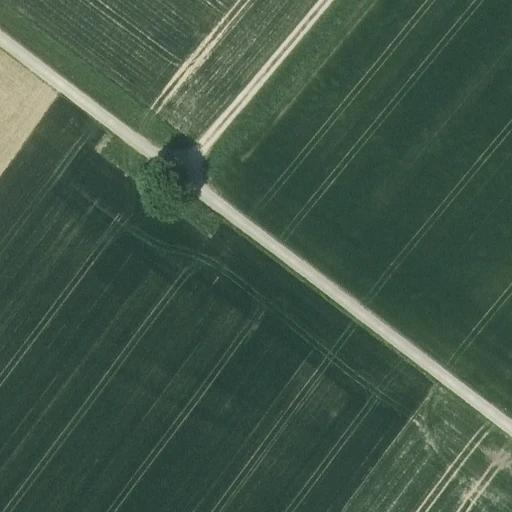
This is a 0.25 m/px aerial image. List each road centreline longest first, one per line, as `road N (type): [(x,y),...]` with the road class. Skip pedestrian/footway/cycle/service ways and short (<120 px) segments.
road 1 (track): [(0,39),(511,431)]
road 2 (track): [(180,176),(332,0)]
